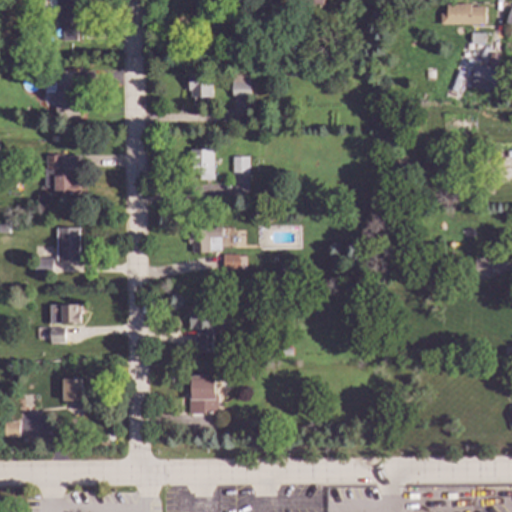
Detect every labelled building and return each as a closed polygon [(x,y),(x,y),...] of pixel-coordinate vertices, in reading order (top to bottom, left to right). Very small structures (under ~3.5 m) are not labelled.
[(73,0),(73,19),(67,19),(67,25),(73,25),(73,40),(60,40),(60,23),(53,23),(53,14),(39,14),(39,0),(73,0)] [(466,6),(482,6),(482,22),(438,21),(438,12),(444,12),(444,4),(466,4),(466,6)] [(482,33),(482,42),(468,41),(469,32),(482,33)] [(496,68),(493,89),(471,86),(473,65),(496,68)] [(70,84),(66,84),(66,89),(72,89),(72,101),(76,101),(76,117),(51,116),(52,90),(42,90),(43,71),(52,71),(52,70),(70,70),(70,84)] [(208,96),(204,96),(204,104),(191,104),(191,98),(188,98),(188,90),(186,90),(186,73),(208,73),(208,96)] [(248,82),(249,82),(249,96),(230,97),(230,82),(231,82),(231,74),(248,73),(248,82)] [(281,109),(273,109),(273,101),(281,101),(281,109)] [(210,178),(194,178),(194,173),(187,173),(187,149),(211,149),(210,178)] [(58,172),(70,171),(70,177),(73,177),(73,181),(75,181),(75,192),(50,193),(49,185),(44,185),(43,155),(58,155),(58,172)] [(246,157),(246,171),(230,171),(231,157),(246,157)] [(221,237),(219,237),(219,250),(209,250),(209,252),(191,252),(191,243),(187,243),(187,237),(189,237),(189,227),(221,227),(221,237)] [(76,260),(54,260),(54,228),(76,228),(76,260)] [(242,268),(236,268),(236,270),(227,270),(227,268),(221,268),(221,253),(243,254),(242,268)] [(49,274),(31,274),(31,257),(48,257),(49,274)] [(492,278),(474,279),(473,259),(491,257),(492,278)] [(211,352),(195,352),(196,334),(199,334),(199,328),(188,328),(188,310),(190,310),(191,303),(212,303),(211,352)] [(76,305),(76,308),(78,308),(77,323),(47,322),(48,304),(76,305)] [(62,341),(48,341),(48,327),(62,326),(62,341)] [(212,394),(214,394),(215,412),(188,413),(188,377),(212,376),(212,394)] [(79,408),(68,409),(67,403),(61,403),(60,378),(79,378),(79,408)] [(19,421),(18,437),(3,436),(4,420),(19,421)]
